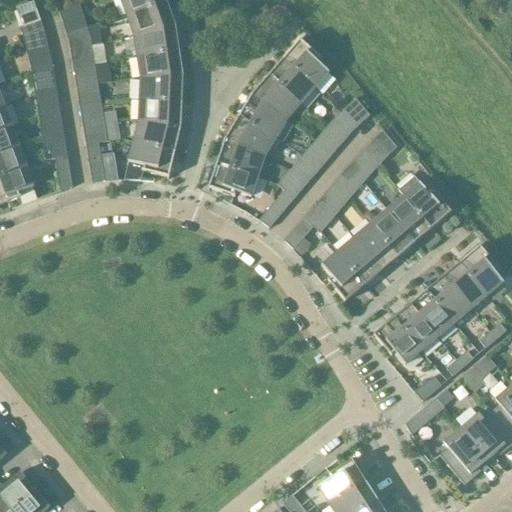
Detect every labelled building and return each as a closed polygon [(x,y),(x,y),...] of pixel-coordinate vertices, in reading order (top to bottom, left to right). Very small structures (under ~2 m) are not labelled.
[(121,0),(128,17),(166,3),(165,0),(121,0)] [(175,27),(166,3),(128,17),(135,37),(175,27)] [(62,23),(82,15),(79,7),(59,15),(62,23)] [(19,29),(22,37),(43,30),(40,22),(19,29)] [(175,27),(135,37),(138,59),(179,53),(175,27)] [(70,51),(91,48),(90,39),(68,43),(70,51)] [(299,42),(282,61),(313,88),(327,73),(316,63),(319,59),(299,42)] [(93,56),(91,48),(70,51),(71,59),(93,56)] [(179,53),(138,59),(141,80),(183,78),(179,53)] [(282,61),(268,78),(299,105),(313,88),(282,61)] [(30,67),(31,76),(53,72),(51,64),(30,67)] [(53,72),(31,76),(32,84),(54,80),(53,72)] [(75,82),(76,90),(97,86),(96,78),(75,82)] [(183,78),(141,80),(140,101),(182,104),(183,78)] [(268,78),(251,97),(285,121),(299,105),(268,78)] [(97,86),(76,90),(77,98),(99,95),(97,86)] [(293,127),(285,121),(251,97),(238,119),(273,140),(282,145),(293,127)] [(182,104),(140,101),(139,123),(181,129),(182,104)] [(355,101),(349,106),(363,123),(369,118),(360,107),(355,101)] [(367,101),(360,107),(369,118),(376,112),(367,101)] [(37,110),(38,119),(60,115),(58,107),(37,110)] [(0,132),(9,129),(2,109),(0,109),(0,132)] [(60,115),(38,119),(40,127),(61,123),(60,115)] [(82,128),(104,125),(103,117),(81,120),(82,128)] [(238,119),(225,141),(262,158),(273,140),(238,119)] [(333,121),(328,128),(344,142),(350,136),(333,121)] [(181,129),(139,123),(134,144),(175,154),(181,129)] [(105,133),(104,125),(82,128),(84,137),(105,133)] [(344,142),(328,128),(322,134),(339,148),(344,142)] [(0,155),(17,149),(9,129),(0,132),(0,155)] [(382,133),(376,138),(390,155),(396,150),(382,133)] [(225,141),(216,165),(255,179),(262,158),(225,141)] [(168,179),(175,154),(134,144),(130,164),(143,168),(142,173),(168,179)] [(0,178),(24,170),(17,149),(0,155),(0,178)] [(67,159),(65,150),(44,154),(45,162),(67,159)] [(308,151),(302,157),(319,171),(324,165),(308,151)] [(319,171),(302,157),(297,163),(313,178),(319,171)] [(100,159),(88,161),(92,185),(104,183),(100,159)] [(347,170),(363,184),(369,178),(352,164),(347,170)] [(56,167),(60,193),(72,189),(68,165),(56,167)] [(248,198),(255,179),(216,165),(208,190),(233,198),(234,193),(248,198)] [(36,202),(24,170),(0,178),(0,206),(19,199),(22,206),(36,202)] [(358,190),(363,184),(347,170),(341,176),(358,190)] [(398,192),(404,199),(431,231),(450,214),(433,194),(429,197),(414,178),(398,192)] [(282,181),(277,187),(293,201),(299,195),(282,181)] [(318,203),(335,218),(340,211),(323,197),(318,203)] [(388,213),(414,245),(431,231),(404,199),(388,213)] [(275,203),(258,222),(268,230),(285,211),(275,203)] [(329,224),(335,218),(318,203),(313,209),(329,224)] [(414,245),(388,213),(371,227),(398,259),(414,245)] [(300,224),(284,243),(293,252),(310,233),(300,224)] [(398,259),(371,227),(354,241),(381,273),(398,259)] [(381,273),(354,241),(338,255),(364,287),(381,273)] [(459,265),(486,296),(502,283),(492,271),(496,268),(479,248),(459,265)] [(345,303),(364,287),(338,255),(322,269),(331,280),(328,283),(345,303)] [(486,296),(459,265),(442,279),(469,310),(486,296)] [(469,310),(442,279),(426,292),(452,324),(469,310)] [(452,324),(426,292),(409,306),(436,338),(452,324)] [(436,338),(409,306),(393,320),(419,352),(436,338)] [(403,365),(419,352),(393,320),(373,337),(390,357),(394,354),(403,365)] [(499,326),(489,334),(496,342),(506,333),(499,326)] [(496,342),(489,334),(479,343),(485,351),(496,342)] [(466,353),(456,362),(462,370),(473,361),(466,353)] [(462,370),(456,362),(446,371),(452,378),(462,370)] [(471,370),(462,378),(475,394),(484,387),(480,382),(471,370)] [(432,378),(413,394),(422,404),(441,388),(432,378)] [(491,414),(511,439),(511,386),(494,401),(499,407),(491,414)] [(445,392),(436,400),(442,408),(452,400),(445,392)] [(436,400),(416,416),(425,426),(444,410),(442,408),(436,400)] [(500,457),(511,446),(511,439),(491,414),(483,421),(478,415),(460,430),(487,462),(497,453),(500,457)] [(487,462),(460,430),(443,444),(447,450),(439,458),(464,487),(480,474),(477,470),(487,462)] [(319,488),(330,506),(365,484),(351,462),(329,476),(331,480),(319,488)] [(0,490),(0,511),(9,511),(34,492),(20,474),(0,490)] [(330,506),(334,511),(361,511),(377,502),(365,484),(330,506)] [(34,492),(9,511),(46,511),(49,510),(34,492)] [(287,511),(303,511),(292,498),(282,506),(287,511)] [(361,511),(383,511),(377,502),(361,511)]
